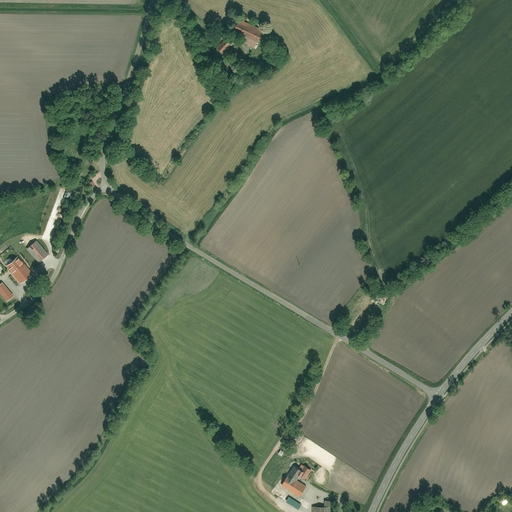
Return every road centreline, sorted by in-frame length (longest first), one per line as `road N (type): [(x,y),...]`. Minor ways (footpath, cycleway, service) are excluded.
road 1 (residential): [(104,184),(437,394)]
road 2 (residential): [(151,0),(103,142),(104,184)]
road 3 (residential): [(0,321),(50,282),(104,184)]
road 4 (tertiary): [(372,511),(437,394)]
